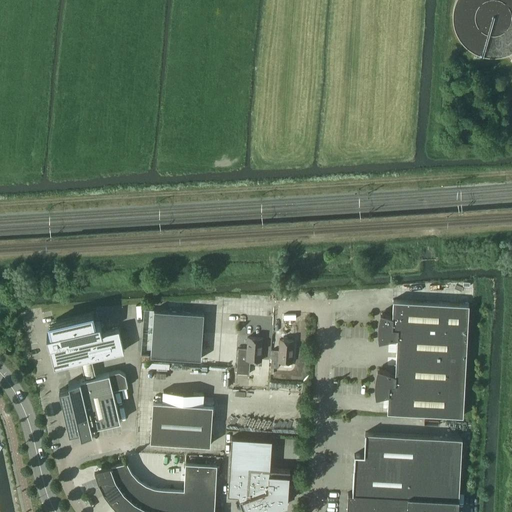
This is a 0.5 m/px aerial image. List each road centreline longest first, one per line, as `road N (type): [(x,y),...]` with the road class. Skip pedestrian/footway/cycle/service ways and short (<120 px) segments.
road 1 (track): [(511,172),(0,205)]
road 2 (unclassified): [(314,511),(325,308),(277,306)]
road 3 (secondary): [(55,511),(23,408),(0,373)]
